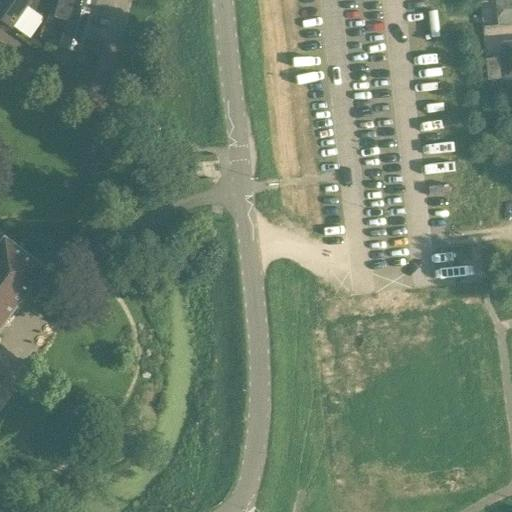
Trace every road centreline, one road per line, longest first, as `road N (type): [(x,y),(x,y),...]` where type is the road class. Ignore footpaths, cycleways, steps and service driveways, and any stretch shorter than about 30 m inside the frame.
road 1 (tertiary): [(230,511),(243,497),(256,426),(259,349),(223,0)]
road 2 (residential): [(0,41),(69,87),(94,89),(123,0)]
